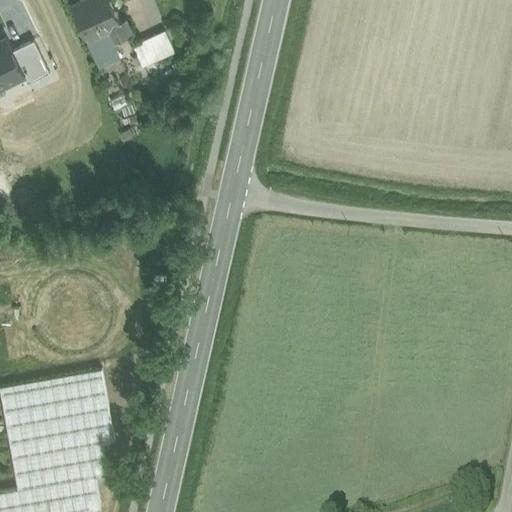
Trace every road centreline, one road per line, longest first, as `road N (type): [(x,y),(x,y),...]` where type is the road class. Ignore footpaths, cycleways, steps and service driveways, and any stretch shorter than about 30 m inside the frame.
road 1 (secondary): [(159,511),(276,0)]
road 2 (track): [(511,229),(231,197)]
